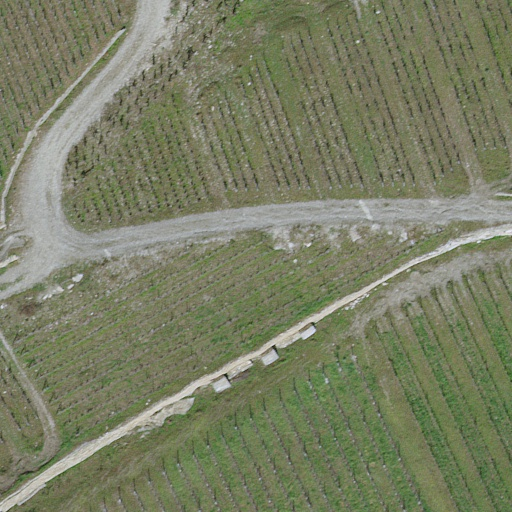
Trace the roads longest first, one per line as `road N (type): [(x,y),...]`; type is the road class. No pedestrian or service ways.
road 1 (track): [(0,278),(49,249),(348,219),(511,213)]
road 2 (track): [(49,249),(32,205),(43,160),(140,40),(146,0)]
